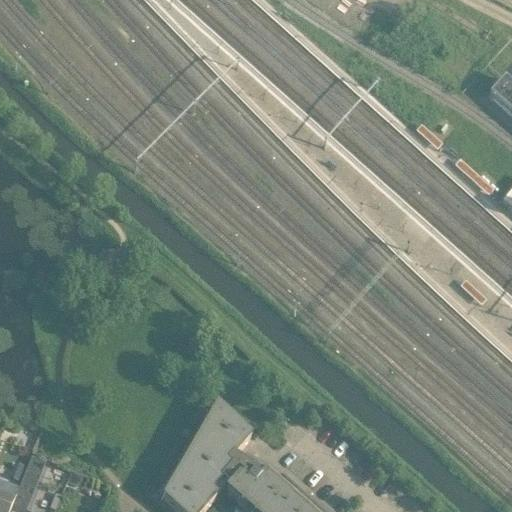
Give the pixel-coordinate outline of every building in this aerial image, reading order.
[(511,88),(503,81),(488,98),(511,119),(511,88)] [(511,191),(502,204),(511,212),(511,191)] [(309,511),(265,473),(261,478),(232,459),(249,440),(221,415),(197,442),(202,447),(180,472),(185,477),(162,502),(173,511),(203,511),(214,500),(209,495),(220,484),(228,491),(225,494),(239,506),(233,511),(309,511)] [(20,467),(25,469),(26,469),(30,461),(23,458),(20,467)] [(24,511),(43,465),(30,460),(18,491),(9,511),(24,511)] [(81,480),(69,476),(64,487),(73,491),(78,489),(81,480)] [(8,511),(17,492),(0,485),(0,484),(0,511),(8,511)]
